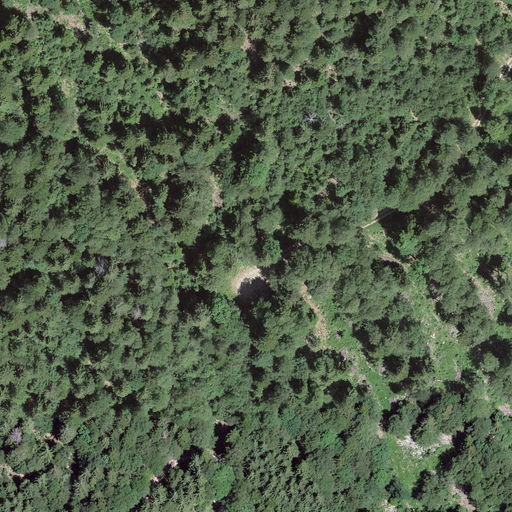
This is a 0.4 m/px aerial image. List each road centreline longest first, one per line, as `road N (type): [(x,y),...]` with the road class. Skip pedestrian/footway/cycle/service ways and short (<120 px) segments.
road 1 (track): [(511,68),(460,156),(432,182),(369,221),(239,271)]
road 2 (track): [(223,511),(230,481),(204,456),(178,464),(140,511)]
